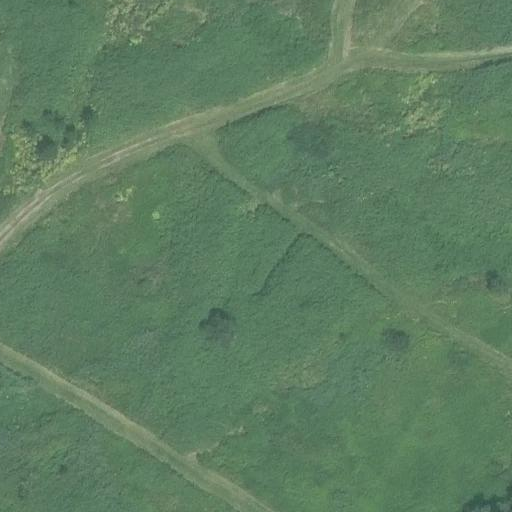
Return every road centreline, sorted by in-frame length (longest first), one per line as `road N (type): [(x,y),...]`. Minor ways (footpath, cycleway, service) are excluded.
road 1 (track): [(0,239),(65,179),(312,84),(338,55),(347,0)]
road 2 (track): [(195,130),(216,159),(382,286),(511,368)]
road 3 (track): [(0,414),(65,394),(254,511)]
road 4 (track): [(338,55),(466,65),(511,59)]
